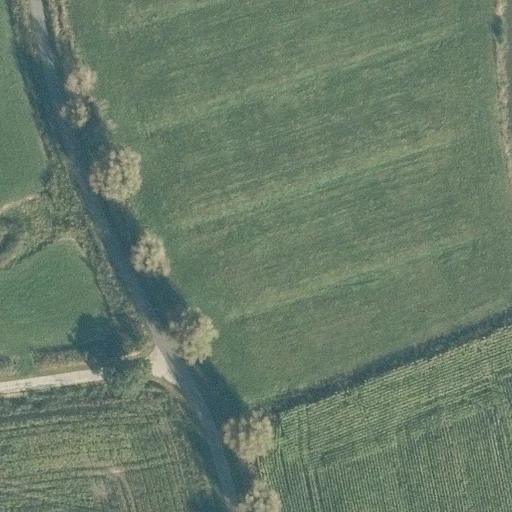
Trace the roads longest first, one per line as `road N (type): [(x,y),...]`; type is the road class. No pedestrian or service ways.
road 1 (unclassified): [(237,511),(201,400),(89,177),(51,65),(40,0)]
road 2 (track): [(0,395),(178,359)]
